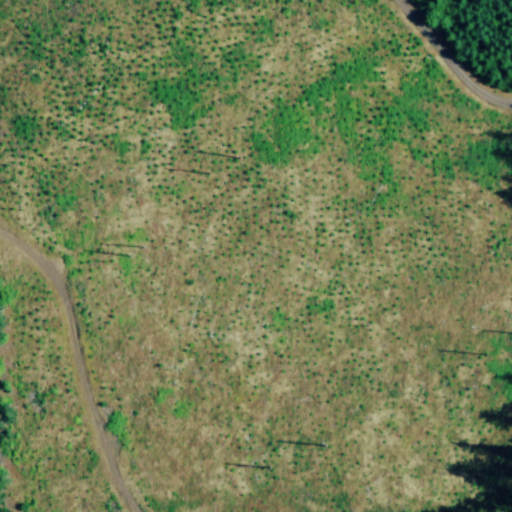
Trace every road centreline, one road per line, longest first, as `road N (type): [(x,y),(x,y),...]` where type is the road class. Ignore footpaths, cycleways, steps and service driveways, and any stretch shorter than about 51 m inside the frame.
road 1 (track): [(125,511),(65,350),(54,269),(0,229)]
road 2 (track): [(409,0),(511,79)]
